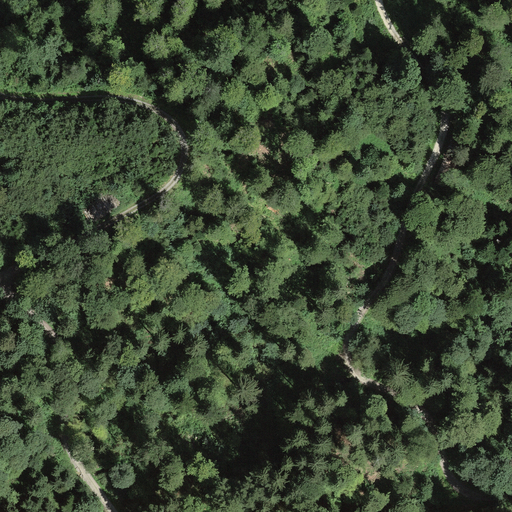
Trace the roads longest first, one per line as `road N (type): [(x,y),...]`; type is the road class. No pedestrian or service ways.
road 1 (track): [(511,489),(478,495),(455,485),(420,407),(364,378),(349,354),(354,325),(390,271),(410,203),(441,141),(446,107),(379,0)]
road 2 (track): [(0,94),(128,98),(172,120),(185,148),(175,180),(160,194),(0,279)]
road 3 (track): [(0,291),(63,351),(63,433),(113,511)]
